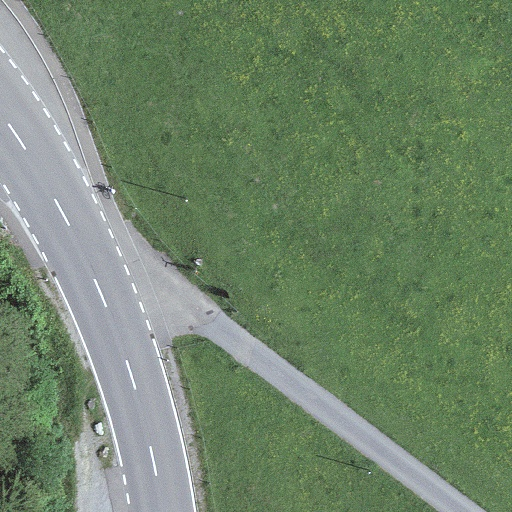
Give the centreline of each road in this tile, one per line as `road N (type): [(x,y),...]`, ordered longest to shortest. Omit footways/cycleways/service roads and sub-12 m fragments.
road 1 (track): [(465,511),(175,295),(134,282),(100,292)]
road 2 (secondary): [(0,113),(41,174),(100,292),(131,372),(163,511)]
